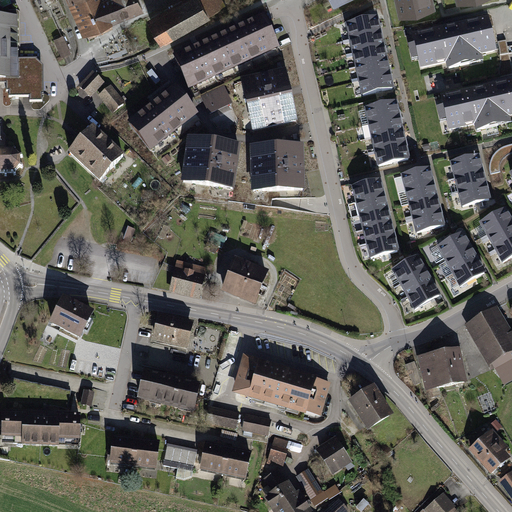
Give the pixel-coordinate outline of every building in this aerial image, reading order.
[(72,0),(86,29),(118,15),(112,0),(72,0)] [(137,0),(112,0),(118,15),(118,16),(140,7),(137,0)] [(188,0),(151,21),(161,39),(224,4),(221,0),(188,0)] [(404,0),(407,13),(432,7),(430,0),(404,0)] [(0,51),(16,51),(16,17),(0,16),(0,51)] [(277,47),(264,17),(220,37),(234,67),(277,47)] [(377,20),(348,26),(351,40),(380,34),(377,20)] [(479,55),(495,51),(488,20),(459,26),(459,27),(443,31),(443,30),(414,37),(421,68),(448,62),(449,68),(480,61),(479,55)] [(380,34),(351,40),(354,54),(383,47),(380,34)] [(63,36),(54,40),(62,56),(70,52),(63,36)] [(234,67),(220,37),(175,58),(189,88),(234,67)] [(383,47),(354,54),(357,68),(386,61),(383,47)] [(16,51),(0,51),(0,79),(6,79),(16,79),(16,59),(16,51)] [(16,79),(6,79),(6,91),(9,91),(9,97),(30,97),(30,102),(42,101),(42,95),(42,87),(37,87),(37,61),(37,59),(16,59),(16,79)] [(386,61),(357,68),(360,81),(389,75),(386,61)] [(285,72),(243,82),(254,130),(296,121),(285,72)] [(94,74),(80,88),(89,96),(103,82),(94,74)] [(389,75),(360,81),(363,95),(393,89),(389,75)] [(507,117),(511,115),(511,82),(488,88),(488,89),(471,93),(471,92),(443,99),(450,130),(476,124),(477,130),(509,123),(507,117)] [(110,87),(100,95),(114,112),(123,104),(110,87)] [(196,114),(176,88),(130,124),(150,149),(196,114)] [(224,88),(203,98),(210,114),(231,104),(224,88)] [(396,104),(366,111),(370,125),(399,118),(396,104)] [(399,118),(370,125),(373,139),(402,132),(399,118)] [(93,128),(70,153),(100,181),(123,157),(93,128)] [(402,132),(373,139),(376,152),(405,146),(402,132)] [(239,146),(190,139),(184,182),(232,189),(239,146)] [(0,173),(5,173),(5,176),(7,176),(7,173),(13,173),(14,175),(16,175),(15,172),(19,167),(22,168),(23,166),(20,165),(20,158),(23,157),(22,155),(19,156),(15,151),(15,149),(14,148),(13,151),(7,150),(7,142),(0,142),(0,173)] [(405,146),(376,152),(379,166),(408,160),(405,146)] [(302,147),(253,148),(254,191),(303,190),(302,147)] [(478,158),(452,165),(456,179),(482,172),(478,158)] [(429,171),(403,177),(406,192),(433,185),(429,171)] [(482,172),(456,179),(459,193),(485,186),(482,172)] [(380,182),(353,189),(357,203),(383,196),(380,182)] [(433,185),(406,192),(410,205),(436,199),(433,185)] [(485,186),(459,193),(463,207),(489,200),(485,186)] [(383,196),(357,203),(361,217),(387,210),(383,196)] [(436,199),(410,205),(414,219),(440,212),(436,199)] [(387,210),(361,217),(364,230),(390,224),(387,210)] [(481,225),(489,238),(511,224),(511,223),(505,211),(481,225)] [(440,212),(414,219),(417,234),(444,227),(440,212)] [(390,224),(364,230),(368,244),(394,238),(390,224)] [(511,224),(489,238),(496,250),(511,240),(511,224)] [(134,230),(129,228),(124,239),(130,241),(134,230)] [(439,249),(446,262),(470,248),(463,235),(439,249)] [(394,238),(368,244),(371,258),(398,252),(394,238)] [(511,240),(496,250),(503,263),(511,257),(511,240)] [(446,262),(453,274),(477,261),(470,248),(446,262)] [(394,272),(401,285),(425,271),(417,258),(394,272)] [(208,269),(177,261),(169,294),(200,301),(208,269)] [(453,274),(461,287),(484,273),(477,261),(453,274)] [(266,274),(235,262),(224,290),(255,302),(266,274)] [(401,285),(408,297),(432,284),(425,271),(401,285)] [(408,297),(415,310),(439,296),(432,284),(408,297)] [(91,314),(64,300),(52,323),(79,337),(91,314)] [(504,323),(496,309),(470,324),(495,368),(511,358),(511,335),(508,337),(501,325),(504,323)] [(191,325),(161,318),(156,339),(186,346),(191,325)] [(464,382),(457,351),(432,356),(439,387),(464,382)] [(439,387),(432,356),(421,359),(428,390),(439,387)] [(309,379),(246,360),(237,391),(300,409),(309,379)] [(166,379),(145,374),(140,397),(193,410),(198,387),(185,384),(185,382),(178,380),(177,382),(173,381),(174,379),(166,377),(166,379)] [(329,385),(309,379),(300,409),(320,415),(329,385)] [(67,409),(70,394),(11,381),(8,396),(67,409)] [(390,415),(373,389),(352,402),(369,428),(390,415)] [(90,401),(93,394),(86,391),(83,399),(90,401)] [(106,408),(106,391),(94,391),(94,407),(106,408)] [(239,414),(210,408),(207,423),(236,429),(239,414)] [(26,414),(3,413),(3,423),(5,423),(5,439),(23,440),(23,444),(57,445),(58,441),(76,442),(77,425),(79,425),(80,416),(76,416),(76,415),(74,415),(74,416),(58,416),(57,419),(44,419),(44,412),(30,412),(29,419),(25,418),(26,414)] [(271,421),(246,416),(243,431),(268,436),(271,421)] [(496,420),(490,426),(495,432),(501,426),(496,420)] [(502,445),(492,433),(472,451),(492,473),(508,459),(502,453),(502,445)] [(129,440),(114,438),(112,455),(116,455),(115,463),(133,465),(136,443),(129,442),(129,440)] [(288,442),(276,439),(269,463),(281,467),(288,442)] [(144,444),(136,443),(133,465),(152,468),(153,460),(156,460),(158,444),(144,442),(144,444)] [(221,448),(207,445),(203,461),(207,462),(205,469),(223,473),(228,451),(221,450),(221,448)] [(349,463),(338,445),(322,456),(330,469),(342,461),(345,466),(349,463)] [(197,452),(167,446),(163,466),(178,469),(176,478),(184,480),(191,479),(197,452)] [(235,453),(228,451),(223,473),(241,477),(243,469),(247,470),(250,454),(236,451),(235,453)] [(326,499),(308,471),(297,478),(316,506),(326,499)] [(308,511),(298,495),(295,497),(278,472),(265,480),(275,494),(267,499),(273,508),(277,506),(280,511),(308,511)] [(511,476),(503,484),(511,496),(511,476)] [(448,511),(454,507),(443,495),(431,506),(426,510),(425,509),(422,511),(448,511)] [(347,511),(348,511),(338,500),(324,511),(347,511)]
